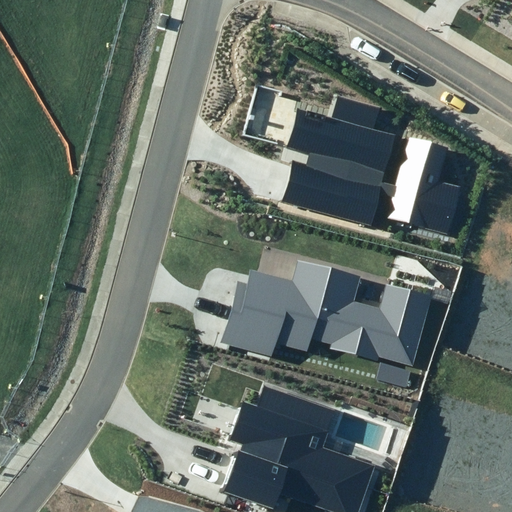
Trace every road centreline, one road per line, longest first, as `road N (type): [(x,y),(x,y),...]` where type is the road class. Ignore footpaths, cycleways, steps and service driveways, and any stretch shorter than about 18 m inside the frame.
road 1 (residential): [(209,0),(121,341),(72,437),(12,511)]
road 2 (residential): [(511,95),(266,0)]
